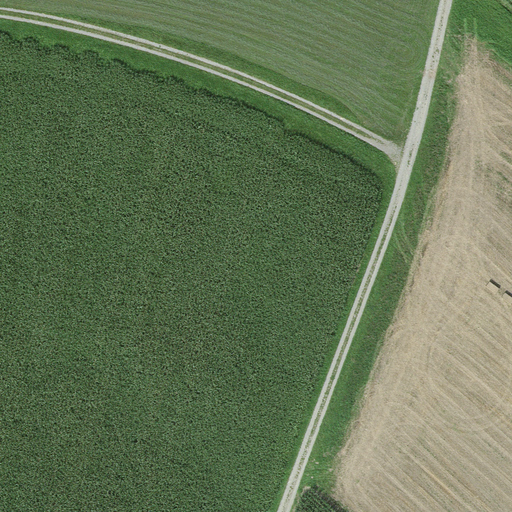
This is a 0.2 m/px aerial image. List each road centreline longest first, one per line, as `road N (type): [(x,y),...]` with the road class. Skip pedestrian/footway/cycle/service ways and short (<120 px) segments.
road 1 (track): [(286,511),(410,171),(449,0)]
road 2 (track): [(410,171),(362,136),(237,79),(0,14)]
